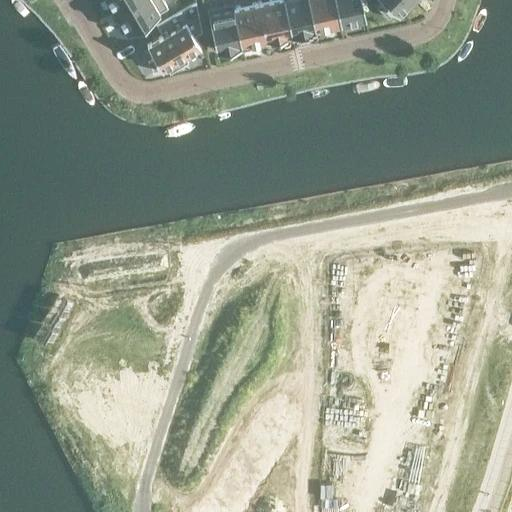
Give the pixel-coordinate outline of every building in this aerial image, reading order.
[(106,0),(113,10),(129,0),(106,0)] [(167,7),(162,0),(129,0),(113,10),(126,32),(167,7)] [(290,34),(282,0),(264,0),(257,2),(265,39),(290,34)] [(314,29),(308,0),(282,0),(290,34),(314,29)] [(339,23),(333,0),(308,0),(314,29),(339,23)] [(365,18),(360,0),(333,0),(339,23),(351,21),(352,25),(362,23),(361,19),(365,18)] [(410,0),(383,0),(377,7),(388,18),(395,10),(398,13),(410,0)] [(241,45),(233,7),(232,2),(206,8),(215,50),(241,45)] [(265,39),(257,2),(233,7),(241,45),(265,39)] [(200,45),(194,35),(201,30),(188,4),(148,28),(155,39),(146,44),(154,57),(147,61),(153,71),(160,67),(161,68),(165,66),(169,72),(187,61),(183,55),(200,45)] [(472,366),(488,374),(495,359),(479,352),(472,366)]
